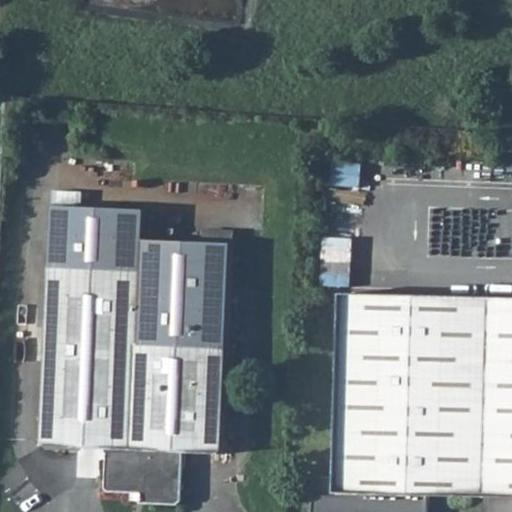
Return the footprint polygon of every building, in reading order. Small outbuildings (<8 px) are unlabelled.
[(57,191),(56,202),(81,204),(82,193),(57,191)] [(225,450),(233,270),(203,269),(145,267),(148,207),(56,203),(46,442),(109,445),(108,483),(112,488),(142,489),(142,499),(177,501),(183,496),(185,449),(225,450)] [(209,229),(209,239),(238,240),(238,230),(209,229)] [(203,269),(233,270),(233,258),(203,257),(203,269)] [(315,475),(314,511),(434,511),(435,495),(511,497),(511,298),(345,294),(340,476),(315,475)]
